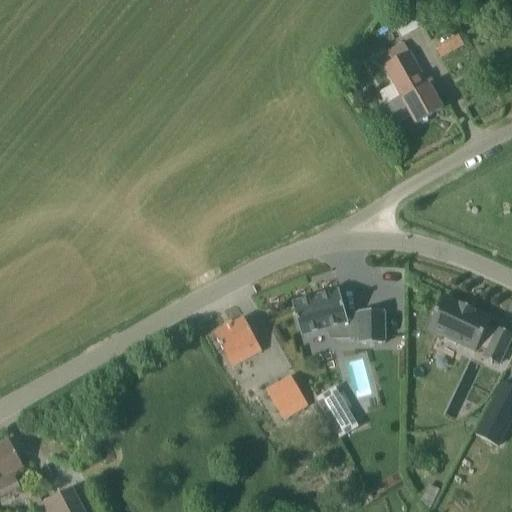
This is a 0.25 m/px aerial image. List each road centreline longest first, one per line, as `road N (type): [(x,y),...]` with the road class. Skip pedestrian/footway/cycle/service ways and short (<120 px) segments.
road 1 (unclassified): [(0,412),(293,250),(352,239)]
road 2 (unclassified): [(352,239),(387,198),(511,134)]
road 3 (unclassified): [(352,239),(416,243),(511,278)]
